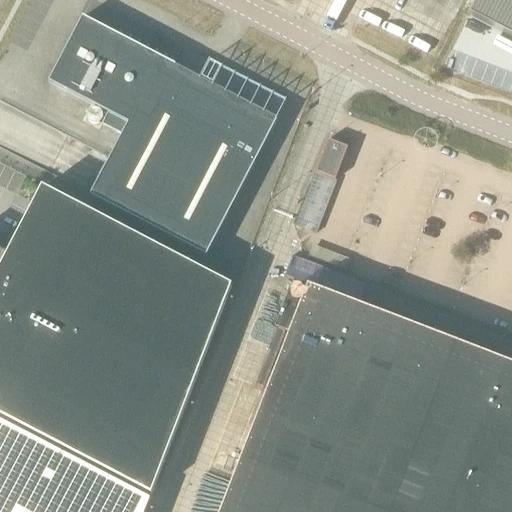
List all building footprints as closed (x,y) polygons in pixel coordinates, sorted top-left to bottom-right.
[(511,0),(477,0),(469,17),(511,38),(511,0)] [(48,83),(91,105),(107,113),(101,125),(122,135),(107,163),(105,162),(99,175),(101,176),(99,179),(97,178),(91,190),(93,191),(90,196),(206,257),(277,119),(82,17),(48,83)] [(315,173),(335,180),(347,148),(328,140),(315,173)] [(0,416),(151,495),(231,287),(42,188),(7,255),(0,250),(0,416)] [(511,511),(511,365),(307,287),(220,511),(511,511)] [(146,511),(151,500),(0,422),(0,511),(146,511)]
